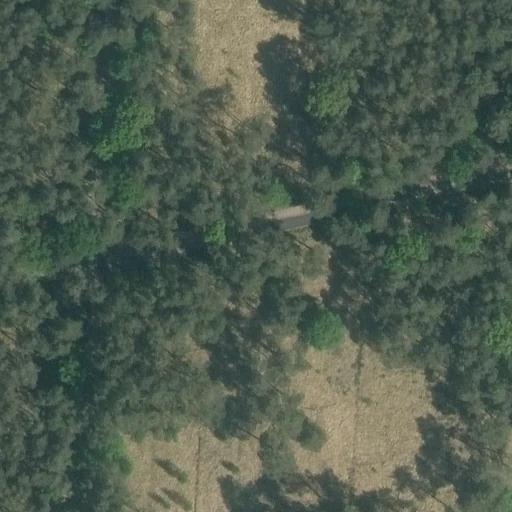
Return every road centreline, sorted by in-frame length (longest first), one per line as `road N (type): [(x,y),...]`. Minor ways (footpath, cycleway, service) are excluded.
road 1 (track): [(109,231),(511,146)]
road 2 (track): [(95,267),(78,511)]
road 3 (track): [(122,0),(109,231)]
